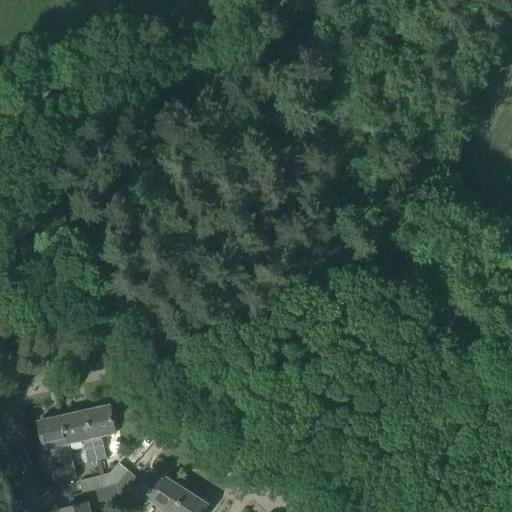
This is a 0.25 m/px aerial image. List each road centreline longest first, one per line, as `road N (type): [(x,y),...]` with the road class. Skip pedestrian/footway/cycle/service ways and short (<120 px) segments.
road 1 (unclassified): [(0,128),(305,0)]
road 2 (residential): [(278,511),(123,371)]
road 3 (residential): [(123,371),(0,257)]
road 4 (residential): [(0,396),(123,371)]
